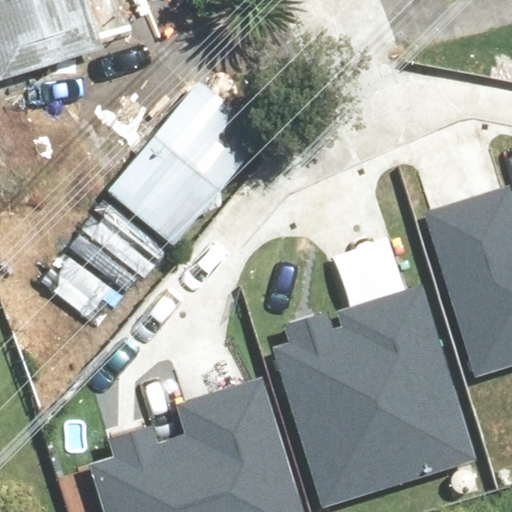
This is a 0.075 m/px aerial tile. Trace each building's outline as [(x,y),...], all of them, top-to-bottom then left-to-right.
[(81,0),(0,0),(0,105),(103,75),(81,0)] [(192,87),(98,195),(161,250),(255,142),(192,87)] [(511,200),(505,180),(428,204),(479,364),(511,353),(511,200)] [(278,342),(325,498),(475,454),(422,278),(284,319),(290,338),(278,342)] [(97,456),(113,511),(307,511),(263,366),(174,392),(183,424),(156,432),(152,416),(102,431),(109,452),(97,456)]
